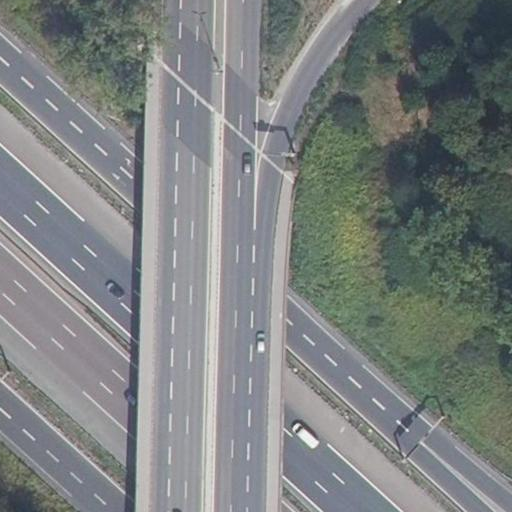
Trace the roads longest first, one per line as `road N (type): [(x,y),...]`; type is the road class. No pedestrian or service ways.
road 1 (motorway): [(418,437),(0,61)]
road 2 (primary): [(188,0),(183,511)]
road 3 (motorway): [(363,511),(0,172)]
road 4 (motorway): [(0,283),(250,511)]
road 5 (primary): [(237,511),(243,228)]
road 6 (motorway): [(243,228),(297,93),(365,0)]
road 7 (primary): [(243,228),(243,0)]
road 8 (motorway): [(0,413),(113,511)]
